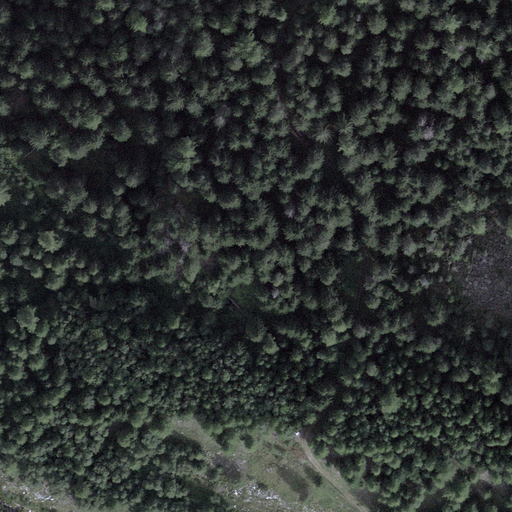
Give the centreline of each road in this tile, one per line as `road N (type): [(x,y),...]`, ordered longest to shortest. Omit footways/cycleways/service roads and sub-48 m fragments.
road 1 (track): [(366,511),(303,444),(303,432),(334,398),(364,257),(352,194),(282,109),(280,31),(300,0)]
road 2 (track): [(303,135),(351,160),(378,190),(393,188),(394,78),(415,19),(413,0)]
